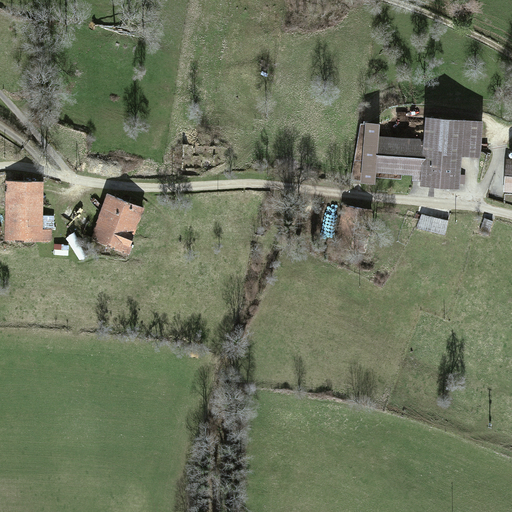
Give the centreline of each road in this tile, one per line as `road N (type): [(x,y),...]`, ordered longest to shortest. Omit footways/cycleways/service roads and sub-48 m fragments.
road 1 (unclassified): [(511,214),(277,184),(129,186),(0,167)]
road 2 (track): [(377,0),(511,56)]
